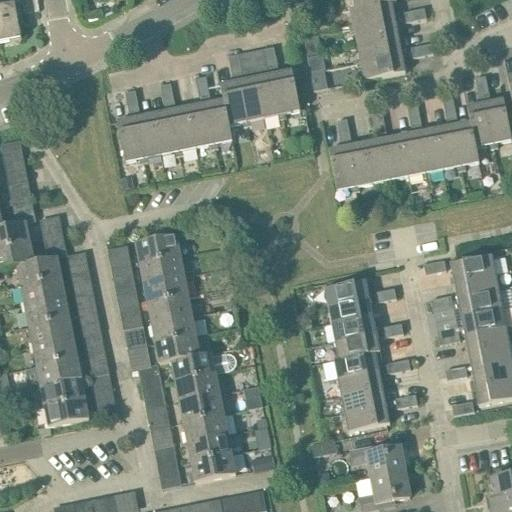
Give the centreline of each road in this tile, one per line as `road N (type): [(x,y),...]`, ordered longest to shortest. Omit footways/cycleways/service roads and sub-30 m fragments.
road 1 (residential): [(0,458),(132,433),(97,231)]
road 2 (residential): [(441,439),(407,261)]
road 3 (residential): [(320,112),(433,89),(452,74)]
road 4 (residential): [(161,72),(197,62),(212,46),(283,30)]
